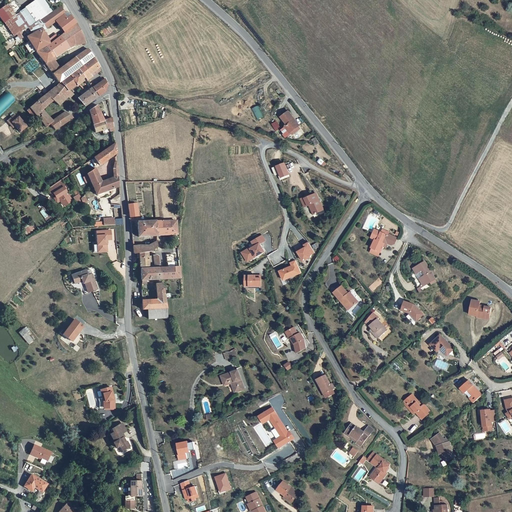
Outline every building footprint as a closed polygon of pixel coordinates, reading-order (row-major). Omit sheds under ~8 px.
[(44,11),(47,16),(53,12),(44,0),(36,0),(20,11),(12,2),(2,11),(14,34),(20,31),(25,24),(28,21),(31,19),(44,11)] [(36,24),(40,31),(44,30),(56,21),(56,19),(66,12),(65,12),(61,7),(53,12),(47,16),(36,24)] [(44,11),(31,19),(35,24),(36,24),(47,16),(44,11)] [(76,23),(68,12),(66,12),(56,19),(56,21),(65,31),(76,23)] [(76,23),(65,31),(48,43),(36,52),(45,63),(52,59),(54,57),(71,45),(74,45),(71,37),(82,35),(76,23)] [(27,36),(36,52),(48,43),(47,40),(48,38),(44,30),(40,31),(36,24),(35,24),(31,27),(35,33),(27,36)] [(23,36),(20,31),(14,34),(17,39),(23,36)] [(74,45),(84,42),(82,35),(71,37),(74,45)] [(81,66),(94,57),(87,49),(75,57),(81,66)] [(52,59),(45,63),(50,69),(52,73),(53,72),(58,68),(53,60),(55,59),(54,57),(52,59)] [(69,75),(79,68),(81,66),(75,57),(58,68),(53,72),(56,79),(52,82),(54,86),(60,82),(69,75)] [(87,80),(88,79),(94,75),(93,71),(97,68),(99,67),(94,57),(81,66),(79,68),(85,77),(87,80)] [(77,86),(81,84),(79,81),(85,77),(79,68),(69,75),(76,84),(77,86)] [(76,84),(69,75),(60,82),(68,90),(76,84)] [(105,92),(108,84),(104,79),(93,87),(99,95),(105,92)] [(60,82),(54,86),(31,107),(36,114),(40,110),(52,100),(58,105),(66,98),(62,93),(66,90),(69,95),(71,92),(68,90),(60,82)] [(81,95),(87,104),(99,95),(93,87),(86,92),(81,95)] [(0,112),(15,98),(8,91),(0,98),(0,112)] [(81,95),(78,98),(82,103),(84,107),(87,104),(81,95)] [(100,113),(97,105),(89,110),(91,117),(93,123),(103,120),(100,113)] [(252,108),(258,119),(263,117),(258,106),(252,108)] [(36,114),(31,107),(27,110),(36,120),(39,117),(36,114)] [(299,124),(289,109),(281,115),(287,124),(280,128),(283,131),(281,132),(285,137),(291,133),(290,131),(299,124)] [(60,115),(66,122),(72,117),(65,111),(60,115)] [(14,114),(7,120),(10,124),(12,122),(15,125),(21,131),(27,126),(18,116),(18,117),(14,114)] [(60,115),(50,121),(43,114),(39,117),(42,121),(46,126),(51,123),(55,129),(66,122),(60,115)] [(103,120),(93,123),(93,124),(96,132),(103,130),(107,128),(109,127),(110,131),(114,130),(112,118),(110,118),(103,120)] [(292,135),(302,128),(299,124),(290,131),(291,133),(292,135)] [(115,142),(99,154),(94,157),(90,160),(95,168),(99,165),(117,154),(115,142)] [(282,162),(274,166),(279,177),(287,174),(282,162)] [(86,173),(90,181),(92,185),(102,182),(95,168),(94,169),(86,173)] [(118,176),(115,177),(102,182),(92,185),(96,194),(119,186),(118,176)] [(60,198),(69,192),(65,187),(64,186),(65,185),(61,178),(48,187),(53,193),(54,192),(57,197),(60,197),(60,198)] [(69,192),(60,198),(61,199),(64,203),(66,204),(73,199),(69,192)] [(309,196),(308,194),(302,197),(305,205),(307,204),(312,214),(321,209),(314,193),(309,196)] [(137,203),(128,205),(130,220),(135,220),(134,215),(138,215),(138,212),(137,203)] [(103,225),(115,225),(115,217),(103,218),(103,225)] [(150,235),(157,234),(156,220),(147,220),(138,221),(139,235),(150,235)] [(178,234),(177,220),(156,220),(157,234),(178,234)] [(26,234),(35,230),(33,225),(24,228),(26,234)] [(374,242),(371,248),(373,249),(380,251),(381,252),(384,246),(385,242),(388,242),(392,244),(395,242),(397,237),(391,234),(391,236),(388,234),(389,232),(382,229),(381,232),(374,229),(371,238),(373,239),(372,242),(374,242)] [(111,230),(96,231),(96,245),(93,245),(94,252),(107,252),(107,240),(111,240),(111,230)] [(262,235),(251,241),(254,245),(242,252),(248,262),(266,252),(261,244),(266,241),(262,235)] [(148,245),(148,251),(153,250),(158,245),(157,240),(148,245)] [(309,242),(304,245),(305,247),(298,252),(304,262),(311,258),(311,255),(315,253),(309,242)] [(139,244),(133,245),(134,253),(140,252),(148,251),(148,245),(143,246),(139,244)] [(158,254),(149,255),(140,256),(141,268),(149,267),(149,262),(155,261),(156,265),(160,264),(160,256),(158,254)] [(293,264),(280,269),(284,278),(302,271),(297,259),(291,261),(293,264)] [(433,280),(434,280),(432,276),(429,272),(424,263),(413,270),(422,287),(429,283),(433,280)] [(160,267),(162,278),(181,277),(180,266),(160,267)] [(149,267),(141,268),(141,279),(162,278),(160,267),(149,267)] [(92,288),(97,286),(91,268),(72,275),(75,283),(81,281),(83,280),(84,283),(85,283),(88,292),(93,290),(92,288)] [(245,275),(245,286),(261,286),(261,291),(266,290),(266,279),(261,279),(261,278),(259,278),(259,275),(245,275)] [(158,297),(165,296),(163,283),(157,283),(158,297)] [(332,292),(339,300),(341,297),(346,303),(348,302),(352,306),(357,301),(348,291),(347,293),(340,285),(332,292)] [(145,300),(145,296),(142,296),(143,308),(154,308),(153,299),(145,300)] [(158,297),(158,299),(153,299),(154,308),(158,307),(159,309),(162,309),(162,307),(168,307),(165,296),(158,297)] [(339,300),(347,309),(352,306),(348,302),(346,303),(341,297),(339,300)] [(404,300),(400,309),(409,313),(415,320),(422,314),(416,307),(415,308),(414,306),(414,304),(412,304),(413,304),(404,300)] [(470,302),(467,317),(475,319),(487,321),(490,310),(477,307),(478,303),(470,302)] [(366,322),(370,325),(373,328),(380,337),(388,330),(378,319),(379,318),(374,313),(366,322)] [(75,319),(63,334),(72,341),(79,333),(77,332),(82,325),(75,319)] [(288,336),(289,336),(292,342),(301,337),(298,330),(296,332),(292,325),(284,329),(288,336)] [(26,327),(19,332),(29,344),(36,338),(26,327)] [(371,330),(378,339),(380,337),(373,328),(371,330)] [(436,352),(438,349),(440,348),(448,354),(453,349),(438,336),(429,345),(436,352)] [(301,337),(292,342),(294,351),(303,346),(301,337)] [(233,352),(230,345),(225,347),(227,355),(233,352)] [(288,371),(293,367),(289,361),(284,365),(288,371)] [(229,379),(233,388),(243,385),(235,366),(222,371),(225,380),(229,379)] [(331,389),(331,388),(329,383),(324,375),(319,377),(315,380),(322,393),(331,389)] [(469,380),(460,388),(465,393),(467,390),(472,395),(470,398),(474,402),(482,394),(469,380)] [(99,403),(99,406),(114,406),(114,401),(112,401),(112,397),(111,393),(112,392),(110,385),(99,388),(101,396),(98,397),(99,401),(99,403)] [(322,393),(324,397),(333,392),(331,389),(322,393)] [(418,400),(412,393),(406,399),(412,405),(409,408),(414,413),(416,411),(422,418),(431,411),(424,404),(423,405),(421,407),(416,402),(418,400)] [(412,405),(406,399),(403,401),(409,408),(412,405)] [(288,431),(273,408),(260,416),(265,424),(271,421),(282,437),(275,441),(279,447),(294,438),(290,430),(288,431)] [(497,421),(496,410),(491,411),(488,411),(488,409),(480,410),(481,415),(482,415),(483,426),(487,426),(488,430),(493,430),(492,422),(497,421)] [(363,431),(351,422),(345,431),(358,440),(357,442),(361,445),(369,435),(370,435),(374,429),(368,425),(363,431)] [(125,430),(122,423),(111,428),(111,429),(112,429),(113,431),(111,432),(109,433),(113,441),(111,442),(114,447),(118,446),(120,450),(128,446),(121,432),(125,430)] [(358,440),(345,431),(344,433),(357,442),(358,440)] [(445,438),(444,439),(442,441),(437,436),(432,440),(438,448),(440,454),(442,454),(445,453),(448,461),(455,459),(449,443),(445,438)] [(188,441),(177,444),(180,454),(178,455),(180,461),(188,459),(187,454),(191,453),(190,451),(196,450),(193,442),(189,443),(188,441)] [(52,453),(35,445),(29,455),(40,461),(41,459),(47,462),(52,453)] [(373,452),(368,459),(377,467),(380,468),(372,478),(379,483),(387,474),(384,472),(388,467),(384,463),(385,461),(373,452)] [(364,455),(359,462),(362,465),(367,458),(364,455)] [(150,471),(151,462),(141,462),(141,470),(150,471)] [(380,468),(377,467),(370,476),(372,478),(380,468)] [(226,473),(216,477),(221,493),(232,489),(226,473)] [(47,483),(30,474),(24,486),(31,490),(34,486),(43,491),(47,483)] [(139,474),(135,474),(135,481),(129,482),(130,489),(131,497),(128,497),(125,497),(127,509),(135,509),(134,496),(141,496),(140,481),(139,474)] [(189,481),(181,484),(186,500),(188,499),(189,502),(197,500),(197,498),(200,497),(196,486),(192,488),(189,481)] [(296,492),(282,481),(276,489),(284,495),(291,500),(296,492)] [(434,488),(423,488),(423,497),(434,497),(434,488)] [(245,499),(246,501),(252,511),(263,511),(255,494),(245,499)] [(444,511),(445,511),(444,505),(441,504),(441,501),(438,500),(438,497),(433,497),(433,502),(434,502),(434,509),(436,509),(435,511),(444,511)] [(250,511),(252,511),(246,501),(244,502),(246,506),(244,507),(246,511),(249,509),(250,511)] [(57,511),(77,511),(67,502),(57,511)]
